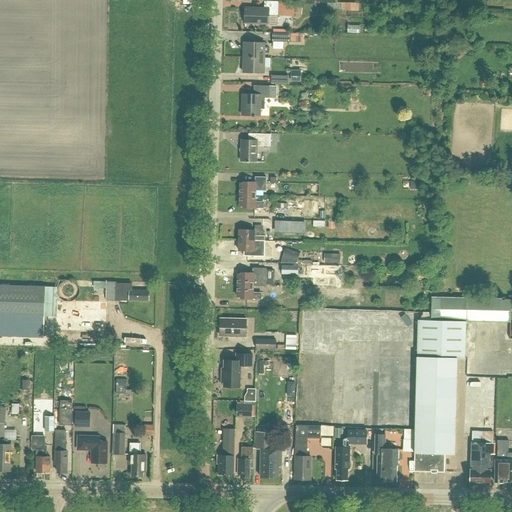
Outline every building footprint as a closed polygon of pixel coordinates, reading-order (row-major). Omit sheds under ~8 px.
[(287,14),(287,2),(278,2),(265,2),(265,9),(245,8),(245,23),(269,24),(269,15),(278,15),(278,13),(287,14)] [(340,2),(340,10),(357,10),(357,2),(340,2)] [(289,42),(290,34),(273,34),(273,42),(289,42)] [(244,58),(264,59),(264,53),(269,53),(269,48),(264,48),(265,44),(245,43),(244,58)] [(264,73),(264,59),(244,58),(244,72),(264,73)] [(300,82),(300,70),(291,70),(291,81),(300,82)] [(288,84),(288,76),(271,75),(271,83),(288,84)] [(276,98),(276,87),(259,87),(259,95),(243,95),(243,116),(260,116),(260,109),(264,109),(265,98),(276,98)] [(252,141),(249,141),(242,140),(241,161),(256,162),(257,146),(270,147),(271,135),(253,134),(252,141)] [(241,194),(256,195),(256,191),(266,191),(267,178),(256,177),(255,183),(244,183),(244,185),(241,184),(241,194)] [(255,202),(256,195),(241,194),(240,206),(244,206),(244,208),(264,208),(264,203),(255,202)] [(300,214),(316,214),(316,200),(301,200),(300,214)] [(291,205),(291,217),(299,217),(299,205),(291,205)] [(285,222),(284,232),(304,232),(305,222),(285,222)] [(240,231),(239,241),(255,241),(265,241),(265,237),(263,237),(263,231),(240,231)] [(255,241),(239,241),(239,251),(244,251),(244,256),(265,257),(265,241),(255,241)] [(285,248),(281,262),(296,263),(299,253),(285,248)] [(329,263),(338,261),(337,253),(328,255),(329,263)] [(281,265),(281,274),(305,275),(305,265),(281,265)] [(242,275),(238,275),(238,287),(253,287),(253,286),(266,286),(266,285),(266,269),(253,269),(253,274),(242,274),(242,275)] [(107,281),(106,301),(116,301),(116,284),(116,281),(107,281)] [(0,335),(44,337),(45,316),(46,286),(0,284),(0,335)] [(149,301),(149,291),(132,290),(132,284),(116,284),(116,301),(149,301)] [(253,293),(253,287),(238,287),(238,297),(241,297),(241,298),(261,299),(261,293),(253,293)] [(466,321),(466,322),(511,323),(511,311),(511,299),(432,298),(431,321),(466,321)] [(246,337),(247,319),(232,319),(232,320),(221,320),(220,335),(229,335),(229,337),(246,337)] [(466,321),(431,321),(418,320),(415,471),(445,472),(445,454),(455,454),(457,358),(466,359),(466,322),(466,321)] [(283,348),(295,349),(296,335),(283,334),(283,348)] [(276,349),(276,339),(256,339),(256,349),(276,349)] [(252,366),(253,354),(238,354),(238,361),(224,360),(224,368),(222,368),(222,382),(224,382),(224,387),(240,388),(240,366),(252,366)] [(118,379),(117,393),(126,394),(127,379),(118,379)] [(251,418),(252,404),(236,403),(235,418),(251,418)] [(60,425),(73,425),(74,409),(61,409),(60,425)] [(91,412),(75,412),(75,427),(90,428),(91,412)] [(44,431),(54,431),(54,416),(44,416),(44,431)] [(147,424),(147,435),(156,435),(156,424),(147,424)] [(321,426),(296,425),(295,457),(296,457),(296,468),(297,468),(297,479),(309,480),(309,468),(311,468),(311,457),(306,457),(306,453),(307,453),(307,438),(321,439),(321,435),(321,427),(321,426)] [(333,427),(321,427),(321,435),(333,436),(333,427)] [(343,438),(343,428),(334,428),(334,438),(343,438)] [(234,475),(234,436),(235,429),(224,429),(224,455),(218,455),(218,464),(219,464),(219,475),(234,475)] [(349,431),(348,443),(367,443),(367,431),(349,431)] [(67,474),(68,453),(66,453),(67,432),(57,432),(56,465),(58,466),(58,474),(67,474)] [(281,466),(282,450),(272,450),(273,432),(257,432),(257,449),(261,449),(261,477),(279,478),(279,466),(281,466)] [(493,444),(494,432),(473,432),(472,443),(471,470),(471,483),(490,483),(490,471),(491,455),(495,455),(495,444),(493,444)] [(124,455),(125,433),(115,433),(114,454),(124,455)] [(398,460),(398,450),(385,449),(386,435),(376,435),(375,454),(378,454),(378,481),(396,481),(397,460),(398,460)] [(50,472),(51,457),(47,457),(47,446),(45,446),(45,437),(32,436),(32,450),(37,450),(37,472),(50,472)] [(100,441),(100,436),(78,436),(78,450),(92,450),(92,463),(107,463),(107,441),(100,441)] [(0,471),(10,471),(11,445),(4,445),(4,440),(0,439),(0,471)] [(511,453),(508,453),(509,443),(498,442),(498,457),(496,457),(495,482),(503,482),(510,482),(511,480),(511,475),(511,453)] [(145,472),(145,456),(145,455),(140,454),(140,443),(130,443),(129,464),(132,464),(132,476),(142,476),(142,472),(145,472)] [(253,461),(253,448),(242,447),(242,460),(239,460),(239,474),(241,474),(241,478),(249,478),(249,467),(253,467),(253,461)] [(336,447),(335,469),(337,469),(337,481),(348,481),(348,469),(350,469),(350,468),(351,467),(351,463),(350,462),(350,451),(342,450),(342,447),(336,447)]
